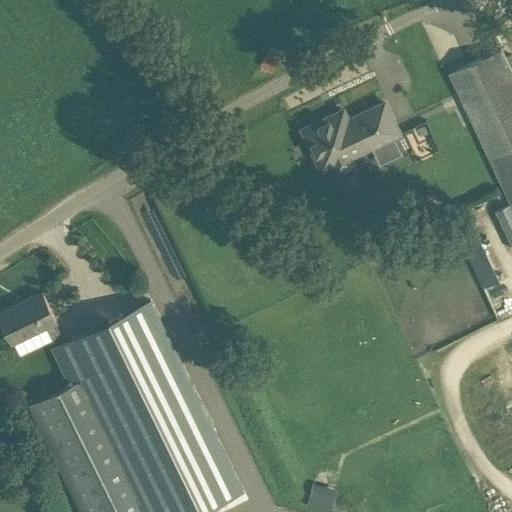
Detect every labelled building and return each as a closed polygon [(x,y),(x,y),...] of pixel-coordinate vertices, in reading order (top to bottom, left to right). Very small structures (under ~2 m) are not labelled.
[(271,46),(261,63),(272,70),(282,53),(271,46)] [(511,71),(509,65),(501,47),(450,71),(459,89),(511,207),(511,71)] [(393,120),(385,101),(362,112),(363,113),(346,121),(342,113),(328,119),(327,116),(314,122),(315,125),(307,129),(312,139),(309,140),(316,155),(319,154),(323,164),(333,159),(337,169),(353,162),(348,152),(357,148),(358,151),(395,134),(390,122),(393,120)] [(463,240),(483,285),(501,277),(481,232),(463,240)] [(57,320),(44,294),(42,290),(0,310),(0,314),(7,329),(12,341),(47,326),(72,381),(28,400),(82,511),(135,511),(144,508),(86,387),(117,373),(157,460),(202,440),(201,438),(216,431),(153,300),(66,342),(55,321),(57,320)] [(332,511),(336,495),(311,490),(307,505),(332,511)]
